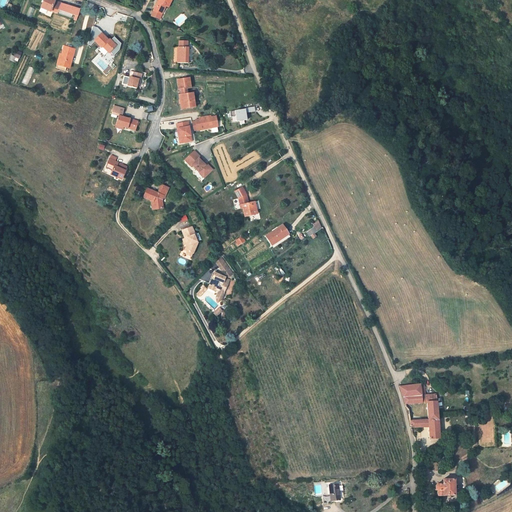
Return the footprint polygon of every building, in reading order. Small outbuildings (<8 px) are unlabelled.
[(43,0),(44,1),(41,7),(47,10),(50,11),(50,10),(58,13),(59,10),(61,3),(54,0),(53,0),(43,0)] [(159,0),(157,5),(155,4),(153,8),(152,12),(150,16),(150,17),(160,21),(162,17),(166,7),(169,9),(172,0),(159,0)] [(59,10),(70,14),(72,6),(61,3),(59,10)] [(74,20),(76,21),(80,9),(72,6),(70,14),(75,15),(74,20)] [(108,53),(116,45),(109,39),(108,40),(105,37),(101,33),(94,40),(101,48),(102,47),(108,53)] [(178,62),(188,63),(189,47),(187,47),(188,41),(179,40),(179,47),(178,47),(178,62)] [(62,55),(59,66),(66,68),(69,69),(74,50),(63,47),(62,50),(62,51),(62,52),(61,53),(61,55),(62,55)] [(19,59),(22,52),(17,50),(14,57),(19,59)] [(131,71),(129,77),(127,86),(136,88),(137,84),(139,85),(142,74),(131,71)] [(189,78),(177,80),(179,90),(180,90),(181,95),(179,95),(181,109),(195,107),(193,93),(188,94),(187,89),(191,88),(189,78)] [(124,109),(114,106),(112,114),(119,116),(116,125),(124,127),(135,130),(138,121),(122,117),(124,109)] [(245,109),(229,112),(230,117),(235,117),(236,122),(247,120),(246,113),(255,112),(254,107),(245,109)] [(199,119),(195,120),(195,122),(197,131),(218,127),(216,116),(211,117),(208,118),(208,117),(199,118),(199,119)] [(188,123),(176,125),(177,130),(179,130),(180,139),(183,138),(184,144),(192,142),(188,123)] [(200,158),(194,152),(185,161),(192,167),(192,166),(199,173),(201,171),(207,177),(213,171),(207,165),(206,166),(203,164),(199,159),(200,158)] [(109,159),(105,167),(112,170),(111,174),(122,179),(126,171),(121,169),(123,165),(109,159)] [(143,196),(151,200),(153,201),(154,208),(163,208),(162,200),(163,197),(163,195),(165,196),(168,187),(161,184),(157,193),(147,188),(143,196)] [(242,205),(243,206),(243,204),(249,203),(248,195),(243,187),(236,191),(240,199),(242,205)] [(258,214),(257,209),(255,209),(254,202),(249,203),(243,204),(243,206),(246,217),(258,214)] [(317,230),(321,227),(319,222),(313,227),(316,231),(317,230)] [(273,247),(290,236),(282,225),(266,236),(273,247)] [(187,237),(189,244),(187,251),(193,254),(198,243),(197,242),(194,235),(194,234),(191,227),(183,230),(185,237),(187,237)] [(221,255),(215,259),(227,275),(233,271),(221,255)] [(218,290),(223,293),(226,287),(228,281),(224,279),(225,277),(220,275),(221,273),(215,270),(206,290),(213,293),(215,289),(216,286),(219,288),(218,290)] [(213,313),(217,317),(223,311),(219,307),(213,313)] [(422,396),(422,402),(426,402),(428,419),(410,420),(411,427),(428,426),(429,439),(439,438),(438,425),(436,393),(425,394),(424,383),(423,383),(399,386),(403,396),(422,396)] [(454,495),(454,479),(442,479),(442,481),(440,481),(440,484),(436,484),(435,485),(435,488),(436,489),(437,489),(437,495),(444,495),(454,495)] [(323,503),(331,502),(340,502),(338,484),(329,485),(330,494),(322,495),(323,503)]
